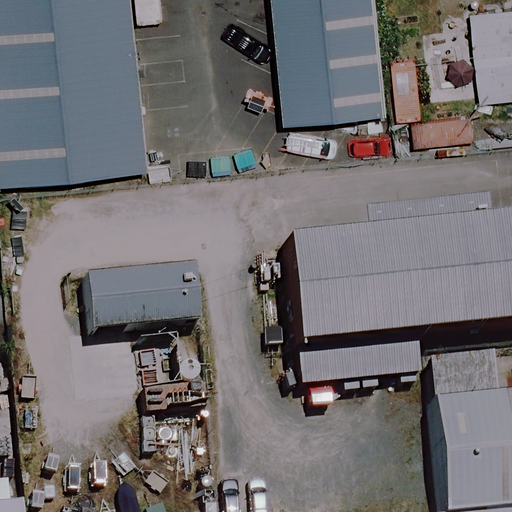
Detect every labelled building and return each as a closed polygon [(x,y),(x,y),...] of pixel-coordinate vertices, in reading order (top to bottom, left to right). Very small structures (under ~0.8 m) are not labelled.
[(0,0),(0,182),(149,167),(132,0),(0,0)] [(279,0),(289,123),(385,115),(375,0),(279,0)] [(511,18),(448,24),(457,119),(511,114),(511,18)] [(511,247),(316,265),(327,390),(511,373),(511,247)] [(228,280),(111,291),(117,356),(234,346),(228,280)] [(511,511),(511,424),(465,428),(472,511),(511,511)]
